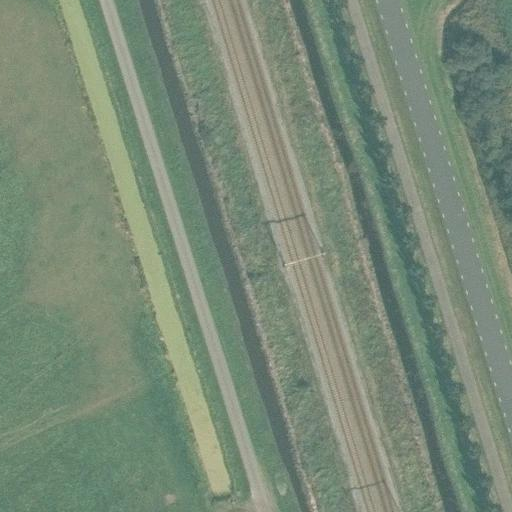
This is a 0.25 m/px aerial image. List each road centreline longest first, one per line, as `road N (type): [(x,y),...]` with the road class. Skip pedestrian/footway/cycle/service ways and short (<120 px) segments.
road 1 (unclassified): [(265,511),(106,0)]
road 2 (tertiary): [(511,413),(386,0)]
